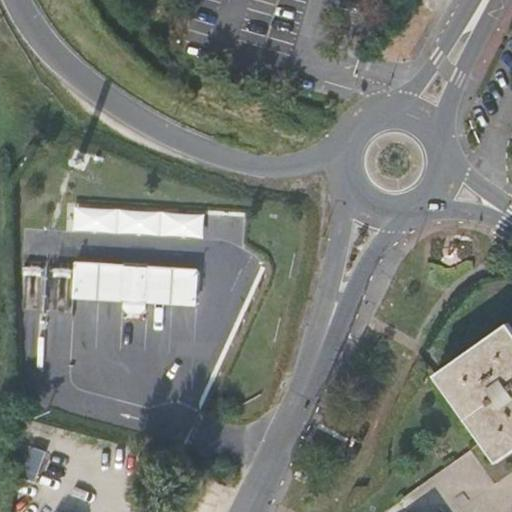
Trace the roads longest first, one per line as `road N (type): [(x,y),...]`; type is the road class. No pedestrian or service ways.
road 1 (trunk): [(347,157),(271,166),(198,149),(152,128),(79,78),(18,0)]
road 2 (secondary): [(250,511),(377,208)]
road 3 (secondary): [(438,136),(491,0)]
road 4 (secondary): [(477,0),(391,113)]
